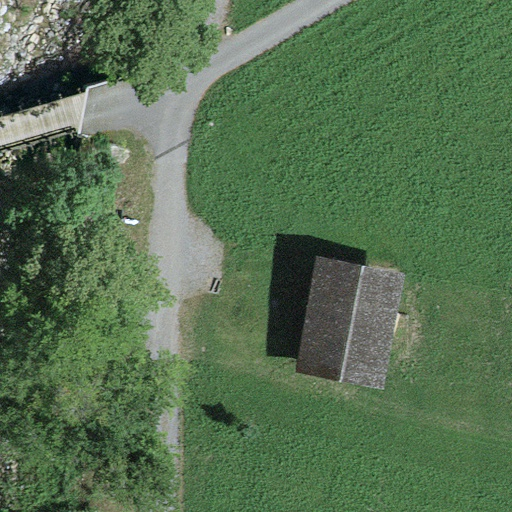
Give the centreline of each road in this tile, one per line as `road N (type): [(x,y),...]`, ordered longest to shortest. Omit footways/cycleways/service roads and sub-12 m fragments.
road 1 (trunk): [(511,511),(242,270),(0,76)]
road 2 (track): [(163,88),(163,511)]
road 3 (residential): [(0,137),(163,88)]
road 4 (track): [(313,351),(164,317)]
